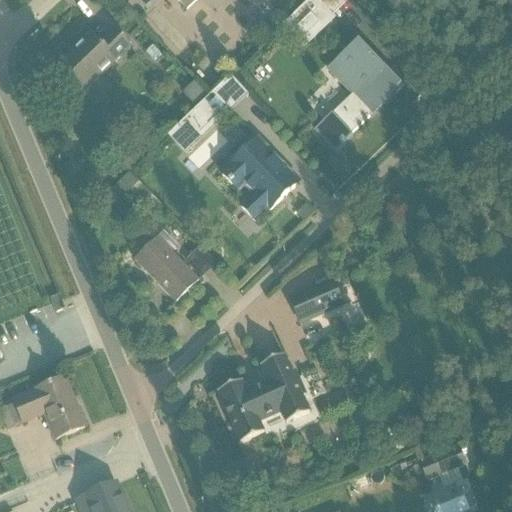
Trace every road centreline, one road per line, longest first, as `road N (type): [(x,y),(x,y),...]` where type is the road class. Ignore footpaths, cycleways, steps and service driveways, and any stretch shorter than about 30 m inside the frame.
road 1 (residential): [(511,45),(162,381),(131,397)]
road 2 (residential): [(0,79),(131,397)]
road 3 (residential): [(131,397),(179,511)]
